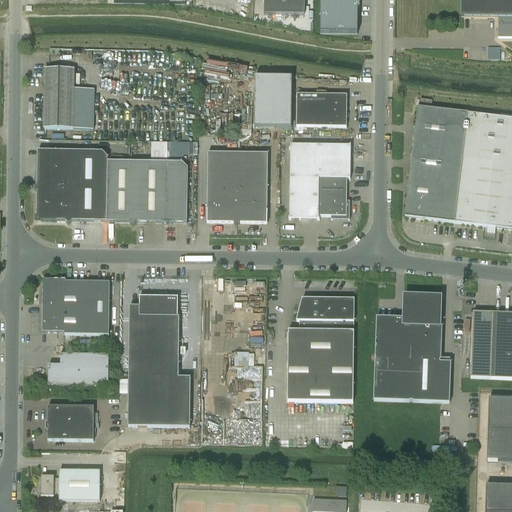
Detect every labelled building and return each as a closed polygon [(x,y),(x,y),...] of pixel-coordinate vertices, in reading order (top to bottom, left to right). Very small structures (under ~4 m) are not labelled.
[(263,0),(264,17),(304,17),(304,0),(263,0)] [(320,0),(320,3),(320,5),(320,35),(357,36),(358,10),(359,10),(359,0),(320,0)] [(511,0),(460,0),(461,18),(498,19),(498,39),(511,39),(511,0)] [(488,49),(488,61),(500,61),(500,49),(488,49)] [(45,70),(43,130),(93,131),(94,91),(74,91),(74,71),(45,70)] [(292,80),(255,80),(255,130),(291,130),(292,80)] [(297,96),(296,128),(346,129),(347,97),(297,96)] [(431,108),(432,105),(432,102),(420,100),(420,107),(431,108)] [(511,119),(417,109),(404,218),(511,230),(511,119)] [(318,221),(318,218),(319,180),(347,180),(350,180),(351,148),(291,147),(289,221),(318,221)] [(106,222),(107,162),(107,157),(102,152),(37,151),(37,186),(34,189),(37,192),(37,216),(41,221),(65,221),(69,225),(72,221),(106,222)] [(268,156),(238,155),(208,155),(207,211),(207,225),(267,226),(267,212),(268,156)] [(182,162),(107,162),(106,222),(130,222),(133,225),(136,222),(187,223),(188,168),(182,162)] [(346,203),(347,180),(319,180),(318,218),(331,218),(331,221),(350,222),(350,203),(346,203)] [(110,285),(66,283),(66,281),(43,281),(42,334),(64,335),(64,337),(109,338),(110,285)] [(260,290),(227,289),(227,318),(260,319),(260,290)] [(441,362),(442,326),(439,326),(440,297),(404,296),(403,318),(376,317),(373,400),(449,402),(451,362),(441,362)] [(178,379),(179,319),(178,319),(178,299),(139,299),(139,308),(129,308),(128,429),(190,429),(190,379),(178,379)] [(288,333),(287,404),(353,405),(354,301),(302,301),(296,323),(299,323),(299,333),(288,333)] [(470,380),(511,381),(511,315),(472,314),(470,380)] [(48,367),(47,389),(108,390),(108,357),(60,357),(60,367),(48,367)] [(248,374),(247,384),(251,384),(251,391),(264,391),(264,375),(248,374)] [(511,398),(489,397),(487,458),(511,458),(511,398)] [(47,431),(47,441),(93,440),(93,406),(47,407),(47,423),(45,423),(45,431),(47,431)] [(36,492),(41,494),(41,498),(54,498),(54,495),(59,495),(59,502),(99,503),(100,473),(59,472),(59,480),(54,480),(54,478),(41,478),(41,484),(38,483),(36,492)] [(511,511),(511,484),(486,484),(485,511),(511,511)] [(345,511),(346,503),(313,501),(312,511),(345,511)]
